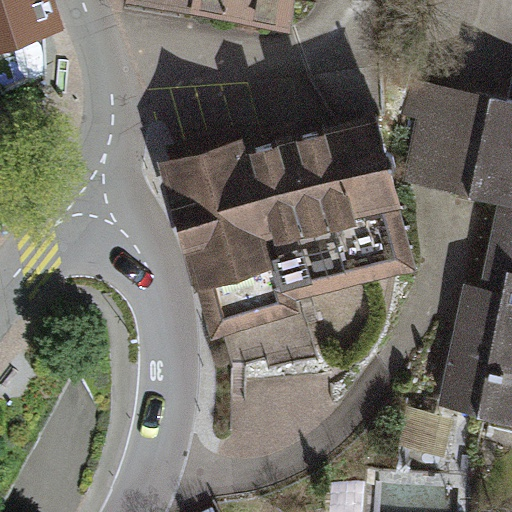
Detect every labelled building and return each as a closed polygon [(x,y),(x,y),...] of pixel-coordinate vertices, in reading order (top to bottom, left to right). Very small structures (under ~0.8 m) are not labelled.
[(0,0),(0,33),(60,15),(55,0),(0,0)] [(125,0),(124,9),(283,37),(289,0),(125,0)] [(511,103),(424,85),(404,181),(505,203),(511,204),(511,103)] [(227,133),(146,156),(181,281),(187,279),(203,333),(288,308),(284,294),(400,261),(357,110),(230,145),(227,133)] [(511,204),(505,203),(485,293),(468,289),(442,408),(511,423),(511,204)]
